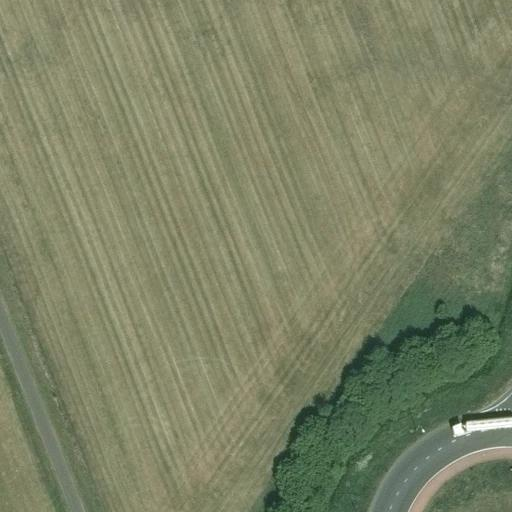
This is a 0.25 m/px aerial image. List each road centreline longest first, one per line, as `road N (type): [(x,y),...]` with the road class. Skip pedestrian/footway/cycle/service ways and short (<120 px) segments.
road 1 (unclassified): [(77,511),(0,312)]
road 2 (trunk): [(510,429),(465,435),(439,449),(406,478),(388,511)]
